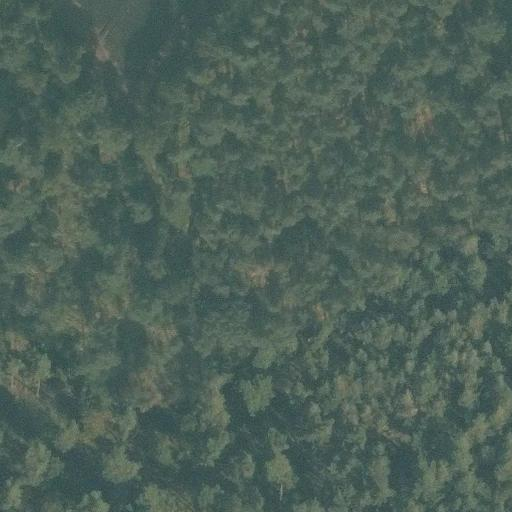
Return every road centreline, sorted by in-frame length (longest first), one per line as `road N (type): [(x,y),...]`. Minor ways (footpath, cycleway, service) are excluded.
road 1 (track): [(132,150),(306,511)]
road 2 (track): [(467,511),(511,239)]
